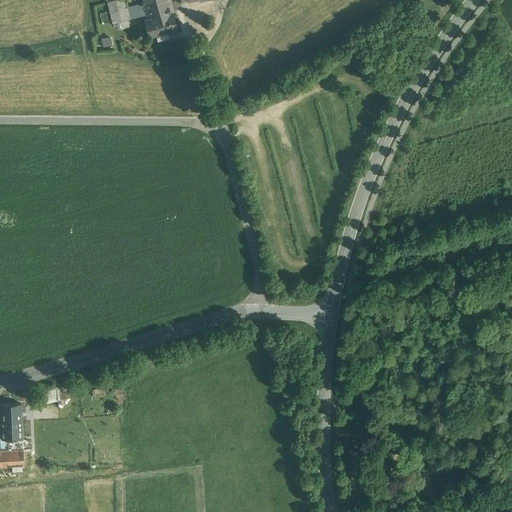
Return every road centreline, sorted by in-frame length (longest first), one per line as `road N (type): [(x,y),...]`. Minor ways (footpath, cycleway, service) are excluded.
road 1 (unclassified): [(266,310),(237,171),(213,129),(0,121)]
road 2 (tertiary): [(475,0),(389,129),(349,234),(331,311)]
road 3 (unclassified): [(266,310),(0,383)]
road 4 (tertiary): [(331,311),(324,437),(333,511)]
